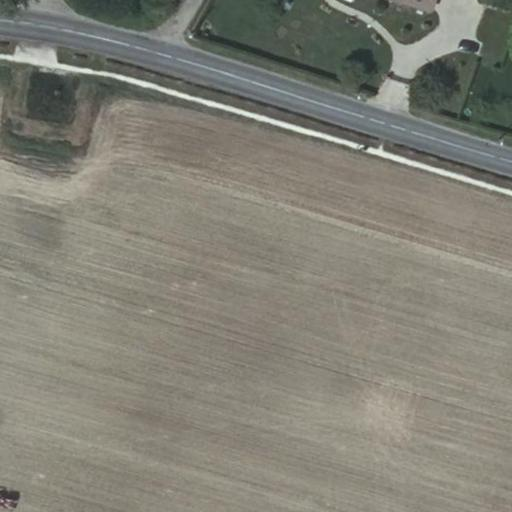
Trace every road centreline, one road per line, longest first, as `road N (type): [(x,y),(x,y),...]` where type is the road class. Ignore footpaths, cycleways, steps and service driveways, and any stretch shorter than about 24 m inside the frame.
road 1 (tertiary): [(511,156),(149,49)]
road 2 (tertiary): [(149,49),(83,29),(0,19)]
